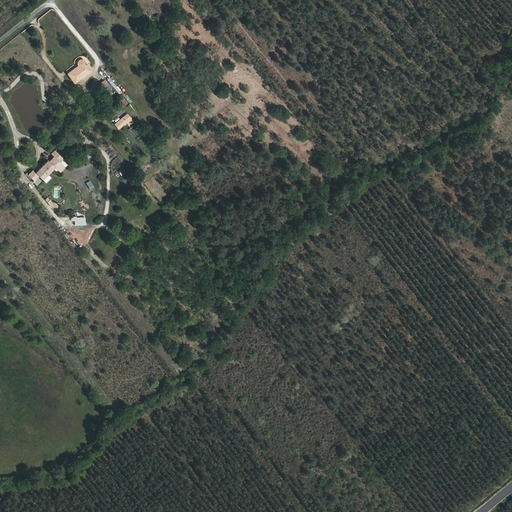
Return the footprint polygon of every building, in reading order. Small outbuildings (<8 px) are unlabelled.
[(65,76),(71,83),(88,70),(80,59),(75,58),(72,61),(72,64),(75,67),(65,76)] [(109,78),(106,80),(118,94),(121,92),(109,78)] [(129,118),(125,114),(114,123),(117,128),(129,118)] [(127,131),(136,140),(142,133),(133,124),(127,131)] [(54,171),(60,177),(65,172),(58,164),(62,160),(53,152),(49,156),(52,160),(47,165),(45,162),(34,174),(32,172),(27,179),(34,185),(39,179),(43,183),(54,171)] [(85,225),(85,217),(69,217),(69,221),(74,221),(74,225),(85,225)]
